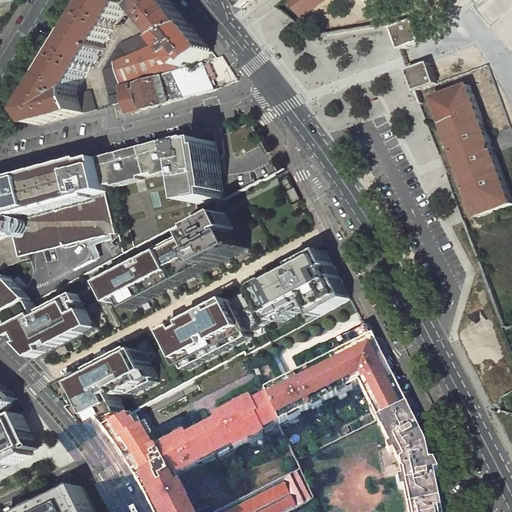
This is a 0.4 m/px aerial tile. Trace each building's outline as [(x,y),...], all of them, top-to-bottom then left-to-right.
[(120,0),(98,0),(79,33),(104,47),(130,6),(125,3),(120,0)] [(193,26),(171,0),(120,0),(125,3),(126,0),(141,0),(144,4),(143,6),(144,7),(143,8),(167,39),(193,26)] [(254,0),(236,0),(243,9),(246,6),(252,2),(254,0)] [(326,0),(291,0),(304,17),(326,0)] [(423,42),(416,20),(394,28),(402,49),(417,44),(423,42)] [(214,52),(193,26),(167,39),(165,40),(188,68),(196,62),(199,65),(214,52)] [(104,47),(79,33),(52,76),(78,90),(104,47)] [(156,44),(147,33),(121,44),(105,71),(112,97),(125,94),(116,62),(156,44)] [(185,69),(162,41),(156,44),(116,62),(125,94),(127,102),(130,114),(143,110),(137,83),(175,72),(185,69)] [(185,69),(175,72),(187,98),(216,90),(213,81),(201,84),(197,75),(205,71),(204,63),(199,65),(188,68),(185,69)] [(410,70),(417,91),(424,89),(426,95),(433,92),(431,86),(438,84),(431,63),(410,70)] [(143,110),(187,98),(175,72),(137,83),(143,110)] [(78,90),(52,76),(30,113),(39,125),(85,113),(79,94),(78,90)] [(489,135),(471,85),(435,98),(479,217),(511,204),(511,196),(511,193),(496,153),(489,135)] [(92,91),(79,94),(85,113),(97,110),(92,91)] [(127,102),(125,94),(112,97),(114,105),(127,102)] [(189,146),(188,137),(145,148),(105,159),(111,186),(192,165),(189,146)] [(218,158),(216,142),(189,146),(192,165),(199,204),(225,200),(218,158)] [(111,186),(105,159),(0,186),(0,241),(18,235),(25,261),(32,259),(31,254),(44,250),(91,239),(121,232),(111,193),(113,193),(111,186)] [(302,198),(297,188),(290,192),(293,197),(296,202),(303,198),(303,197),(302,198)] [(151,262),(118,280),(120,284),(115,286),(126,307),(134,302),(139,312),(254,249),(246,234),(242,236),(240,234),(246,231),(238,215),(236,216),(227,201),(202,215),(210,230),(160,257),(161,261),(153,265),(151,262)] [(0,269),(25,261),(18,235),(0,241),(0,269)] [(309,244),(229,288),(244,317),(267,305),(274,314),(304,299),(314,320),(342,305),(309,244)] [(229,288),(151,329),(165,359),(244,317),(229,288)] [(40,305),(9,323),(26,341),(32,338),(36,346),(33,348),(47,362),(59,355),(56,351),(65,346),(68,350),(105,330),(96,313),(92,316),(87,307),(91,305),(87,297),(54,315),(56,318),(50,322),(40,305)] [(84,409),(102,430),(134,413),(118,382),(146,367),(131,339),(82,366),(83,370),(76,374),(74,370),(57,378),(76,400),(83,396),(90,405),(84,409)] [(372,339),(265,394),(280,425),(293,419),(292,417),(304,412),(304,413),(316,407),(316,406),(323,402),(323,403),(342,394),(341,391),(353,385),(355,387),(362,384),(379,420),(404,408),(380,359),(382,358),(372,339)] [(21,399),(0,381),(0,412),(4,407),(8,411),(10,412),(21,399)] [(233,450),(263,434),(262,432),(277,424),(263,397),(249,404),(248,402),(214,419),(216,422),(185,438),(183,435),(155,450),(161,461),(171,479),(206,460),(232,447),(233,450)] [(379,420),(377,421),(388,445),(378,452),(383,473),(400,469),(395,461),(426,445),(406,406),(404,408),(379,420)] [(134,413),(102,430),(105,433),(117,450),(126,465),(155,450),(154,447),(158,445),(149,426),(144,428),(140,419),(138,420),(134,413)] [(0,466),(4,465),(10,462),(12,466),(31,457),(33,456),(31,452),(36,449),(22,422),(19,424),(16,419),(6,424),(1,427),(0,426),(0,466)] [(426,445),(395,461),(400,469),(407,505),(407,507),(439,500),(432,462),(429,463),(426,445)] [(135,480),(151,511),(189,511),(188,508),(184,510),(171,479),(161,461),(157,463),(159,467),(135,480)] [(300,469),(234,504),(217,511),(296,511),(315,503),(300,469)] [(97,511),(85,487),(33,511),(97,511)] [(441,511),(439,500),(407,507),(408,511),(441,511)]
